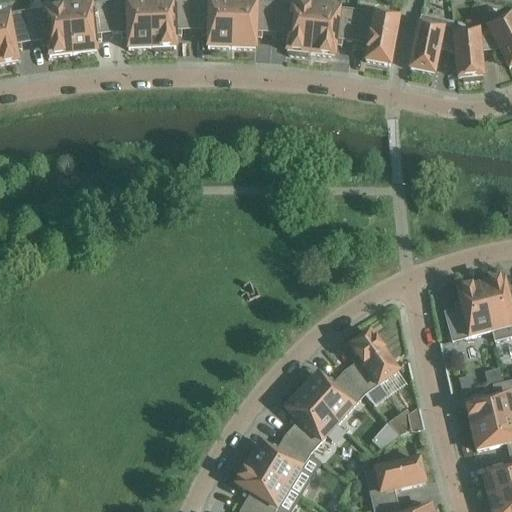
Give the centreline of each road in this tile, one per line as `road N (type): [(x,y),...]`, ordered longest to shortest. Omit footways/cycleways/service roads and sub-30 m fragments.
road 1 (residential): [(0,96),(203,78),(340,88),(453,109),(511,101)]
road 2 (residential): [(409,280),(335,322),(278,380),(194,511)]
road 3 (residential): [(409,280),(464,511)]
